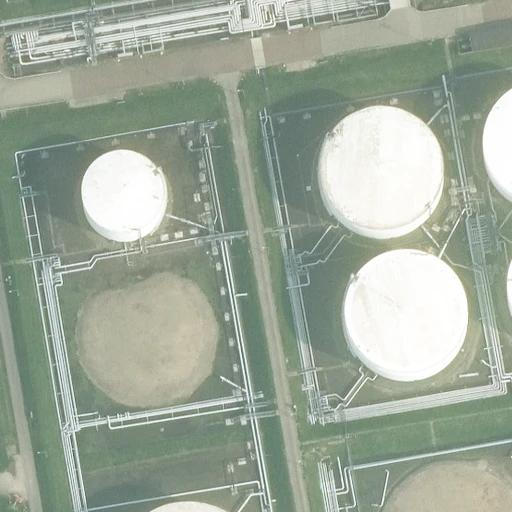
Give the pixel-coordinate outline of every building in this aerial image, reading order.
[(511,31),(469,38),(472,57),(511,50),(511,31)] [(477,162),(488,184),(507,201),(511,203),(511,88),(501,93),(484,112),(475,136),(477,162)] [(318,188),(329,211),(347,228),(371,236),(397,235),(420,224),(437,205),(445,181),(444,156),(433,133),(414,116),(390,107),(365,109),(342,120),(325,138),(316,162),(318,188)] [(83,201),(90,222),(108,237),(130,240),(149,233),(162,216),(165,199),(161,182),(150,168),(132,160),(113,161),(96,171),(86,185),(83,201)] [(340,331),(351,354),(370,371),(394,380),(420,378),(442,367),(459,348),(468,324),(467,299),(456,276),(437,259),(413,251),(387,252),(364,263),(347,282),(339,306),(340,331)] [(502,307),(511,327),(511,253),(509,257),(501,281),(502,307)] [(229,511),(228,510),(195,499),(159,504),(146,511),(229,511)]
